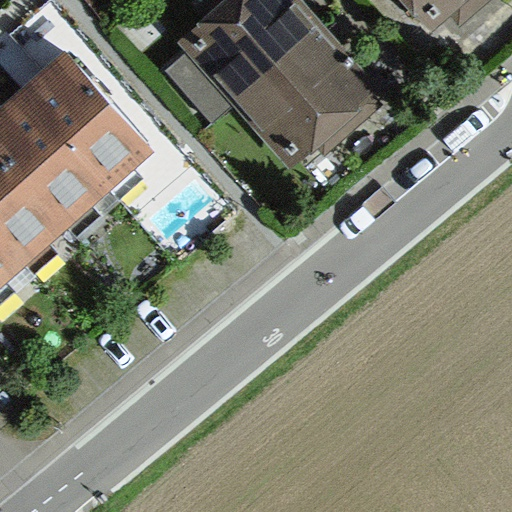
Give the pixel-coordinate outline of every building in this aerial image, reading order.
[(181,28),(239,93),(325,17),(309,0),(205,0),(202,3),(207,6),(181,28)] [(415,0),(433,21),(446,10),(459,26),(490,0),(415,0)] [(389,88),(325,17),(239,93),(293,154),(313,136),(323,147),(389,88)] [(22,76),(109,175),(155,136),(68,37),(22,76)] [(109,175),(22,76),(0,94),(0,139),(64,214),(109,175)] [(0,222),(25,251),(64,214),(0,139),(0,222)] [(0,272),(25,251),(0,222),(0,272)]
